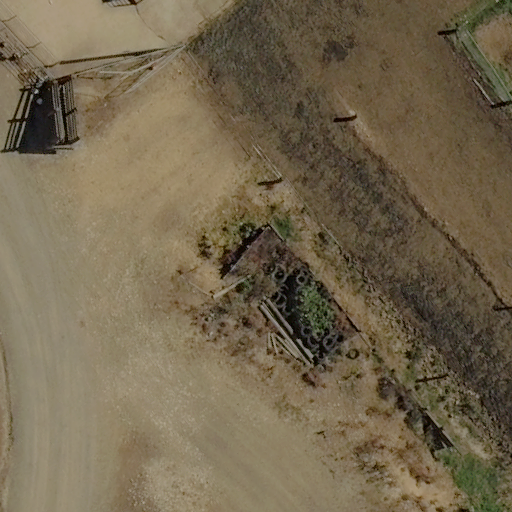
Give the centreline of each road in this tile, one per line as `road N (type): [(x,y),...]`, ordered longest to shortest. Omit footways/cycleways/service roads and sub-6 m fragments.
road 1 (track): [(511,350),(205,0)]
road 2 (track): [(419,0),(300,107)]
